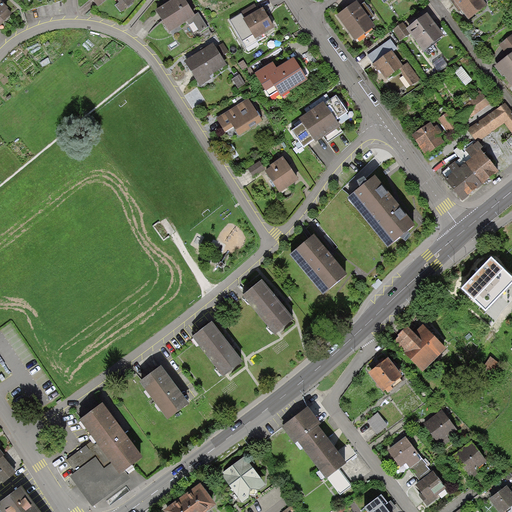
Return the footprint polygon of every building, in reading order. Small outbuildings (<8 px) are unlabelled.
[(0,0),(0,26),(12,13),(8,9),(9,8),(1,0),(0,0)] [(92,0),(99,7),(107,0),(117,0),(119,2),(116,5),(122,12),(135,2),(133,0),(92,0)] [(185,0),(172,0),(156,10),(170,32),(187,22),(195,35),(207,27),(199,13),(195,15),(185,0)] [(356,0),(355,0),(336,14),(356,40),(376,26),(370,19),(360,5),(356,0)] [(483,0),(451,0),(460,11),(462,10),(469,19),(488,5),(483,0)] [(365,1),(360,5),(370,19),(375,16),(365,1)] [(243,13),(230,20),(246,47),(265,36),(263,32),(274,26),(263,7),(258,10),(255,4),(242,11),(243,13)] [(407,27),(406,28),(410,34),(423,51),(427,48),(428,49),(442,39),(441,37),(445,35),(427,12),(407,27)] [(406,28),(407,27),(403,22),(393,30),(401,40),(410,34),(406,28)] [(511,86),(511,34),(500,44),(508,55),(494,65),(503,77),(504,76),(511,86)] [(392,50),(393,51),(397,49),(391,39),(367,55),(373,63),(392,50)] [(213,43),(185,61),(201,86),(211,79),(209,76),(227,64),(213,43)] [(223,43),(217,47),(222,55),(229,52),(223,43)] [(392,50),(373,63),(372,64),(377,72),(379,70),(385,79),(387,78),(388,80),(400,72),(410,86),(420,79),(408,62),(403,65),(393,51),(392,50)] [(308,79),(294,57),(277,68),(273,62),(255,73),(269,96),(278,90),(282,95),(308,79)] [(458,70),(465,83),(471,80),(464,67),(458,70)] [(240,74),(233,78),(239,88),(245,83),(240,74)] [(483,92),(462,106),(470,117),(491,103),(483,92)] [(324,104),(336,120),(348,112),(336,96),(324,104)] [(248,98),(217,117),(227,132),(234,127),(239,136),(263,121),(248,98)] [(323,102),(300,119),(303,123),(315,140),(316,142),(324,136),(329,143),(344,132),(336,120),(324,104),(323,102)] [(476,142),(504,123),(511,135),(511,110),(506,103),(468,129),(476,142)] [(449,111),(439,118),(448,132),(459,126),(449,111)] [(431,122),(412,135),(425,155),(444,142),(439,134),(442,132),(437,124),(433,126),(431,122)] [(304,147),(315,140),(303,123),(292,131),(304,147)] [(460,159),(441,174),(462,200),(499,170),(481,148),(483,147),(478,141),(475,144),(473,142),(467,147),(463,143),(453,151),(460,159)] [(271,167),(265,171),(280,192),(299,179),(283,156),(270,165),(271,167)] [(260,160),(249,168),(255,177),(266,168),(260,160)] [(375,175),(348,197),(389,246),(415,224),(375,175)] [(315,235),(290,255),(322,294),(347,274),(315,235)] [(511,276),(492,257),(462,288),(486,311),(511,284),(511,276)] [(262,280),(242,296),(275,335),(294,318),(262,280)] [(212,322),(193,337),(223,376),(242,361),(212,322)] [(399,336),(394,340),(423,371),(447,348),(423,323),(414,332),(408,325),(398,335),(399,336)] [(403,376),(388,358),(369,373),(384,391),(386,389),(388,392),(402,381),(400,378),(403,376)] [(490,358),(477,377),(488,385),(502,365),(490,358)] [(161,366),(140,382),(168,418),(189,402),(161,366)] [(103,404),(80,421),(98,444),(95,446),(92,442),(68,460),(77,472),(71,476),(93,506),(132,477),(126,470),(143,457),(103,404)] [(298,441),(319,426),(321,424),(308,406),(283,426),(296,443),(298,441)] [(443,409),(424,424),(445,451),(454,444),(449,437),(459,430),(443,409)] [(379,413),(368,421),(378,433),(388,426),(379,413)] [(319,426),(298,441),(327,479),(328,477),(341,494),(352,485),(339,468),(347,462),(319,426)] [(410,468),(423,458),(406,437),(388,450),(401,467),(403,465),(407,471),(410,468)] [(473,441),(453,455),(471,481),(480,475),(476,469),(487,461),(473,441)] [(0,448),(0,479),(3,483),(16,472),(4,456),(5,455),(0,448)] [(245,457),(220,474),(242,503),(249,498),(249,494),(255,495),(256,489),(260,489),(266,485),(245,457)] [(423,458),(410,468),(420,481),(431,472),(426,465),(428,464),(423,458)] [(431,472),(420,481),(416,484),(422,493),(419,495),(427,506),(440,497),(439,494),(447,489),(433,470),(431,472)] [(205,511),(217,504),(201,482),(183,495),(194,511),(205,511)] [(506,485),(489,499),(499,511),(503,511),(511,505),(511,486),(509,489),(506,485)] [(0,508),(2,511),(40,511),(37,508),(21,486),(0,501),(0,508)] [(381,494),(364,507),(367,511),(391,511),(397,508),(391,500),(388,503),(381,494)] [(194,511),(183,495),(165,510),(166,511),(165,511),(194,511)]
